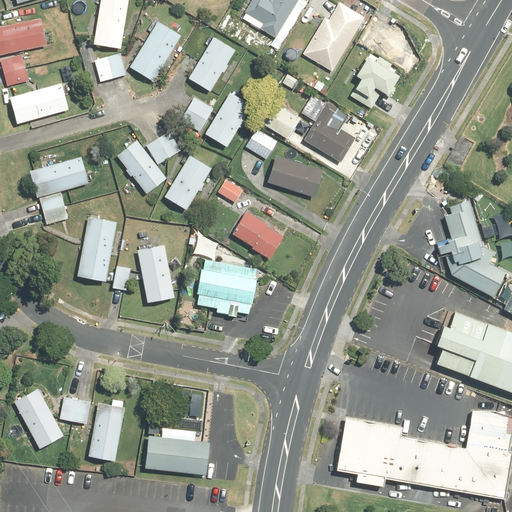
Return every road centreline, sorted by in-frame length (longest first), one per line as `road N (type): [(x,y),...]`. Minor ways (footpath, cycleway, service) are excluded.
road 1 (secondary): [(302,383),(354,258),(479,33)]
road 2 (residential): [(0,262),(31,304),(69,329),(302,383)]
road 3 (secondary): [(276,511),(302,383)]
